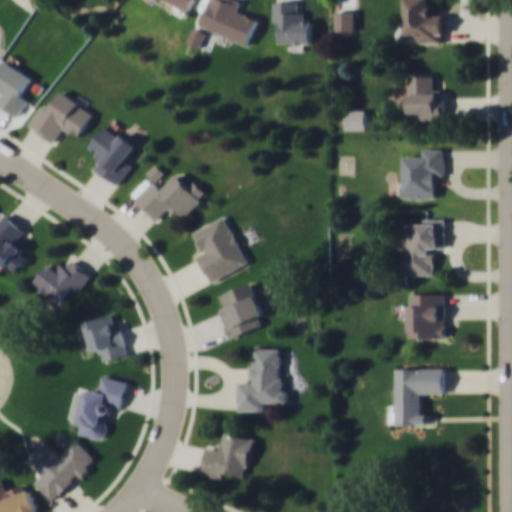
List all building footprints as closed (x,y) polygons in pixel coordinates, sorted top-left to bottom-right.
[(169,0),(167,4),(188,15),(195,0),(169,0)] [(259,19),(240,12),(243,1),(240,0),(210,0),(200,25),(249,44),(259,19)] [(303,1),(274,0),(274,22),(283,22),(282,43),(313,43),(314,20),(303,20),(303,1)] [(407,0),(407,31),(418,31),(418,42),(445,42),(445,13),(435,13),(435,0),(407,0)] [(186,42),(199,48),(206,31),(194,26),(186,42)] [(0,65),(0,91),(2,92),(0,96),(0,106),(20,116),(29,97),(22,94),(33,73),(4,58),(0,65)] [(422,120),(445,119),(445,84),(434,84),(434,73),(409,74),(409,108),(421,108),(422,120)] [(56,140),(64,125),(81,135),(95,110),(63,91),(52,108),(42,103),(29,125),(56,140)] [(119,184),(134,163),(126,158),(137,142),(107,120),(87,149),(102,159),(96,168),(119,184)] [(435,198),(435,177),(446,177),(446,147),(424,147),(424,156),(403,156),(403,198),(435,198)] [(156,219),(165,210),(171,215),(178,208),(185,216),(209,193),(193,176),(186,183),(176,172),(161,187),(150,175),(132,193),(156,219)] [(0,216),(0,258),(14,272),(28,256),(22,250),(27,244),(19,236),(26,229),(6,210),(0,216)] [(250,262),(227,214),(196,229),(205,248),(198,252),(211,281),(250,262)] [(435,274),(435,247),(446,247),(447,217),(404,216),(403,274),(435,274)] [(79,290),(92,275),(69,254),(56,269),(48,262),(32,281),(57,302),(71,284),(79,290)] [(265,313),(252,279),(221,291),(225,302),(218,305),(230,337),(262,325),(259,315),(265,313)] [(446,291),(410,291),(410,336),(446,336),(446,291)] [(85,319),(94,352),(104,349),(107,358),(129,353),(119,311),(85,319)] [(252,379),(239,379),(238,409),(268,410),(268,399),(288,400),(289,378),(280,378),(281,348),(253,347),(252,379)] [(390,423),(429,423),(429,412),(425,412),(425,394),(447,394),(447,365),(399,365),(399,401),(390,401),(390,423)] [(76,432),(104,439),(111,406),(122,408),(128,379),(100,373),(95,394),(76,389),(70,418),(79,421),(76,432)] [(202,474),(226,478),(227,469),(249,473),(255,436),(224,430),(220,450),(207,448),(202,474)] [(51,503),(99,460),(79,438),(31,481),(51,503)] [(0,511),(38,511),(41,511),(29,483),(9,491),(12,495),(0,499),(0,511)]
